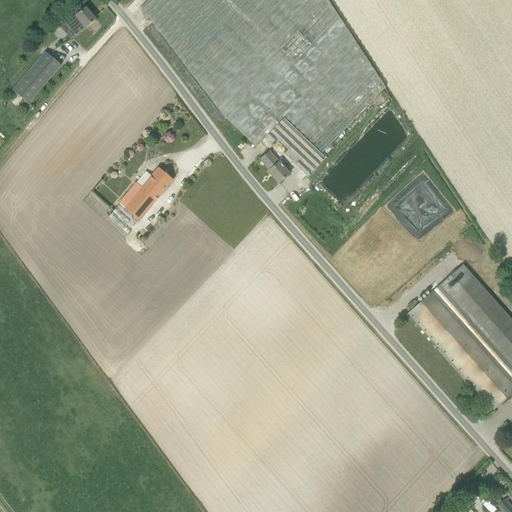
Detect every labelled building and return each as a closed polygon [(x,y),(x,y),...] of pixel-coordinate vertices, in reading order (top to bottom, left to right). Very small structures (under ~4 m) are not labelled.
[(385,87),(327,0),(148,0),(141,8),(220,113),(232,125),(256,147),(266,137),(272,144),(276,139),(299,161),(294,165),(307,177),(325,158),(321,154),(385,87)] [(59,26),(69,38),(71,40),(86,27),(95,19),(85,8),(76,15),(75,13),(59,26)] [(28,104),(61,65),(45,52),(12,90),(28,104)] [(269,152),(260,159),(269,170),(269,171),(278,183),(289,174),(279,162),(278,163),(269,152)] [(139,221),(173,180),(158,168),(142,188),(136,183),(119,204),(139,221)] [(423,299),(417,306),(408,314),(493,410),(502,402),(511,393),(511,319),(463,264),(423,299)] [(511,511),(511,507),(505,500),(497,507),(501,511),(511,511)] [(492,511),(496,509),(490,502),(485,507),(489,511),(492,511)]
